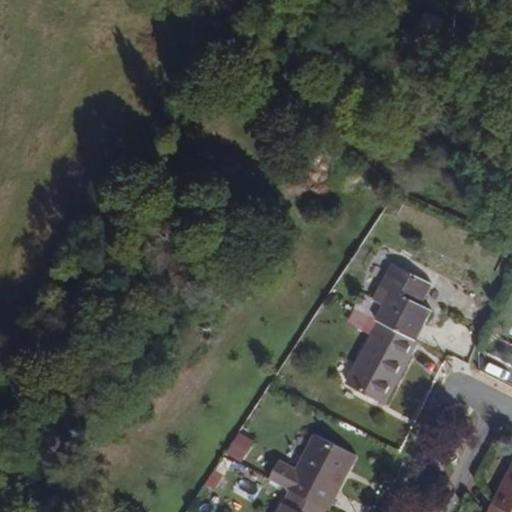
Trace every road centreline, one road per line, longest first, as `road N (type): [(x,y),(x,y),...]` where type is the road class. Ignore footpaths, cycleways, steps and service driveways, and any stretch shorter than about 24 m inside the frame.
road 1 (residential): [(390,511),(455,383),(500,403)]
road 2 (residential): [(500,403),(444,511)]
